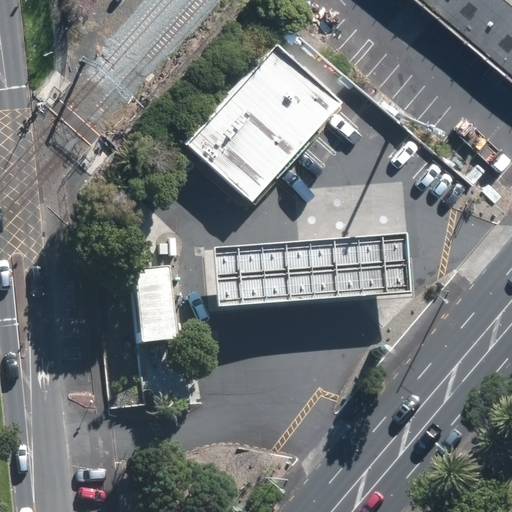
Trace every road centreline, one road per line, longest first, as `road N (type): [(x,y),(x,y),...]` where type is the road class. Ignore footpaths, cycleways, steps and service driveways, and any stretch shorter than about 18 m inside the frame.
road 1 (secondary): [(0,83),(45,511)]
road 2 (secondary): [(511,314),(344,511)]
